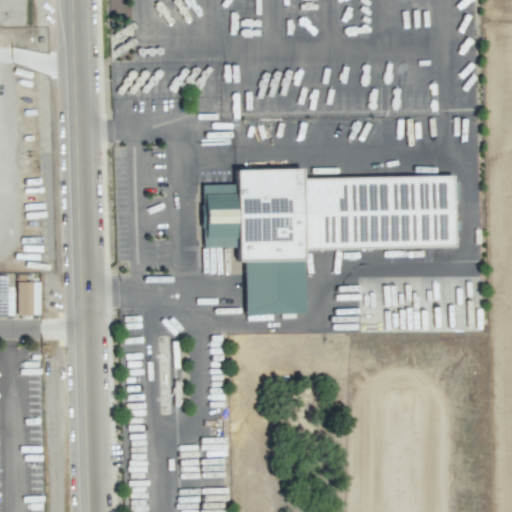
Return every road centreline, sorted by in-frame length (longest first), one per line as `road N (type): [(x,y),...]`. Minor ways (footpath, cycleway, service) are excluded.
road 1 (residential): [(82,511),(73,0)]
road 2 (residential): [(12,511),(12,331)]
